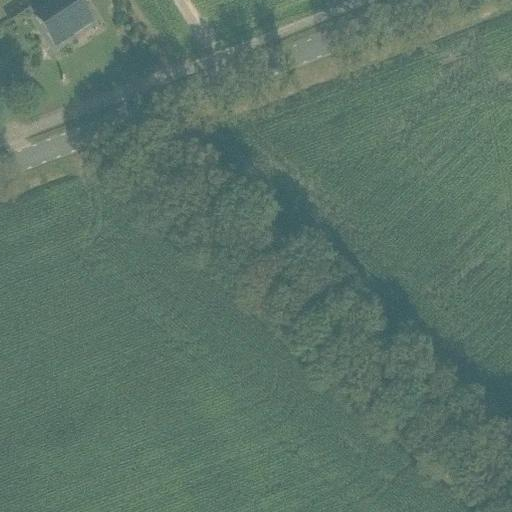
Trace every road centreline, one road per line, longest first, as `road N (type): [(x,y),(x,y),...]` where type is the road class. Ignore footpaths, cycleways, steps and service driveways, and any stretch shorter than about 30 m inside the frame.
road 1 (track): [(105,131),(509,511)]
road 2 (tertiary): [(0,172),(450,0)]
